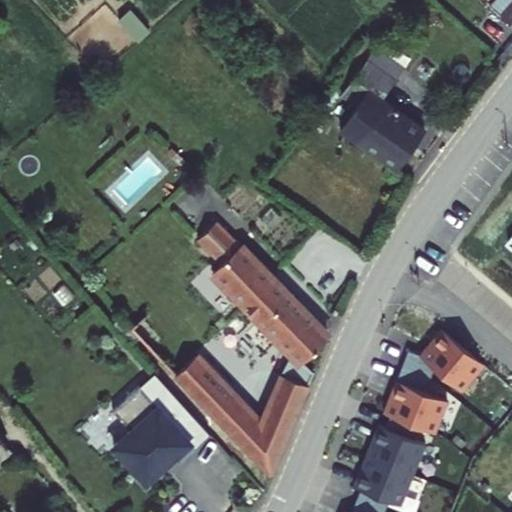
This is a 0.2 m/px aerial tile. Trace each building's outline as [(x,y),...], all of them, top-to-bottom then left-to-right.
[(511,0),(482,0),(473,11),(505,38),(511,29),(511,0)] [(344,109),(355,93),(368,103),(391,72),(362,52),(328,96),(344,109)] [(344,109),(325,136),(378,175),(409,132),(368,103),(355,93),(344,109)] [(262,375),(293,388),(299,372),(290,363),(311,343),(200,225),(183,241),(204,262),(195,271),(274,353),(262,375)] [(433,392),(455,366),(416,333),(394,360),(433,392)] [(239,422),(177,355),(150,380),(250,489),(284,407),(253,394),(239,422)] [(253,394),(284,407),(293,388),(262,375),(253,394)] [(178,457),(193,444),(137,382),(122,395),(178,457)] [(358,417),(405,436),(418,404),(370,385),(358,417)] [(162,471),(178,457),(122,395),(95,419),(113,440),(96,455),(128,491),(157,466),(162,471)] [(328,492),(375,511),(399,450),(352,431),(328,492)]
